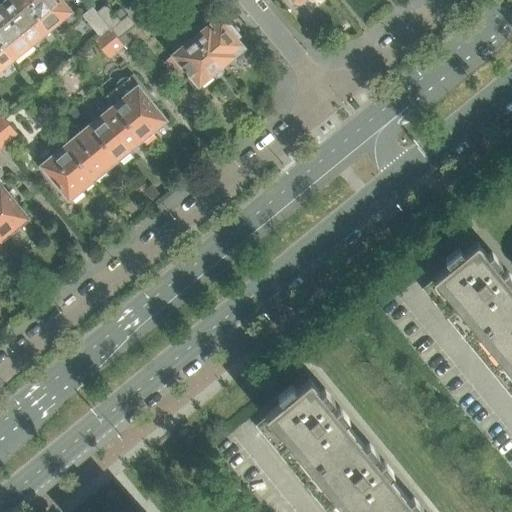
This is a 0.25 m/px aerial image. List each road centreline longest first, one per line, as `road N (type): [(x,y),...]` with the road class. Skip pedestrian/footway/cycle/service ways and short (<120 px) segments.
road 1 (secondary): [(0,504),(511,83)]
road 2 (secondary): [(511,3),(0,423)]
road 3 (residential): [(325,99),(0,371)]
road 4 (residential): [(447,0),(325,99)]
road 5 (residential): [(325,99),(245,0)]
